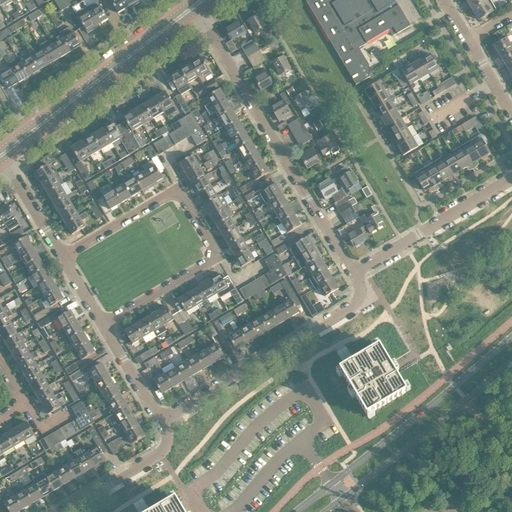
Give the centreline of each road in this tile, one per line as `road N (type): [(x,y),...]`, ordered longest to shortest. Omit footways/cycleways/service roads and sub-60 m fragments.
road 1 (residential): [(352,273),(194,6)]
road 2 (secondary): [(511,335),(294,511)]
road 3 (residential): [(159,420),(352,305),(352,273)]
road 4 (tertiary): [(1,156),(194,6)]
road 5 (residential): [(352,273),(511,179)]
road 6 (secondary): [(324,511),(465,400)]
road 7 (residential): [(63,511),(161,451),(159,420)]
road 8 (residential): [(178,188),(62,257)]
road 9 (residential): [(103,325),(218,257)]
